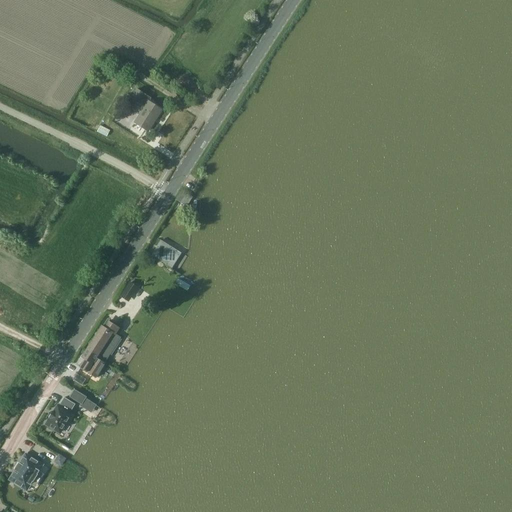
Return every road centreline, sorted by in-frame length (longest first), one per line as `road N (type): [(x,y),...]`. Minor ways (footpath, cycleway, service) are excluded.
road 1 (tertiary): [(169,193),(294,0)]
road 2 (tertiary): [(61,360),(169,193)]
road 3 (residential): [(0,104),(169,193)]
